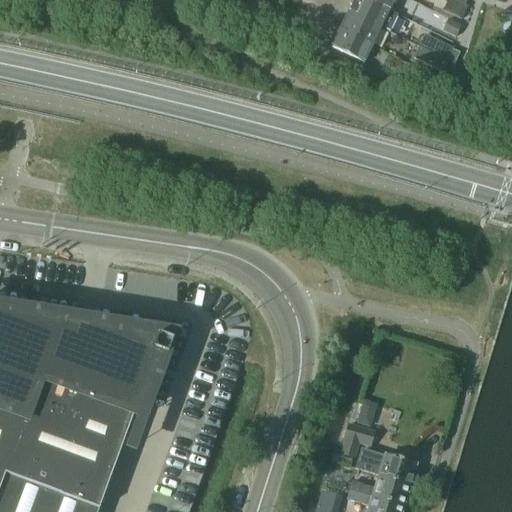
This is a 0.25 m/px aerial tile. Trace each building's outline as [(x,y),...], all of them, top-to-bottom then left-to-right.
[(388,12),(362,0),(354,0),(347,14),(380,30),(388,34),(397,17),(388,12)] [(362,0),(388,12),(394,0),(362,0)] [(464,7),(449,0),(447,0),(442,12),(460,21),(466,8),(464,7)] [(347,14),(339,31),(371,47),(380,30),(347,14)] [(447,22),(442,33),(454,39),(460,28),(447,22)] [(371,47),(339,31),(330,49),(363,64),(371,47)] [(438,45),(433,55),(443,60),(449,50),(441,46),(438,45)] [(418,49),(413,60),(442,74),(450,78),(454,67),(446,63),(418,49)] [(449,51),(444,61),(447,62),(452,65),(457,55),(449,51)] [(0,511),(97,511),(99,507),(103,508),(106,500),(102,498),(139,397),(144,399),(166,341),(88,328),(90,323),(77,318),(74,326),(0,314),(0,511)] [(372,434),(348,427),(340,456),(353,460),(358,446),(368,449),(372,434)] [(361,451),(355,471),(378,478),(378,479),(408,488),(414,467),(384,458),(361,451)] [(351,461),(343,458),(340,467),(349,470),(351,461)] [(351,484),(349,492),(401,509),(408,488),(378,479),(374,491),(351,484)] [(323,484),(321,493),(341,499),(343,491),(328,486),(323,484)] [(349,492),(346,501),(354,504),(351,511),(400,511),(401,509),(349,492)] [(315,511),(336,511),(341,499),(321,493),(315,511)]
